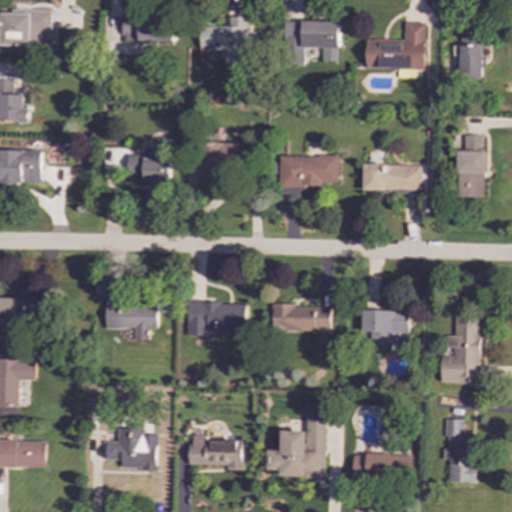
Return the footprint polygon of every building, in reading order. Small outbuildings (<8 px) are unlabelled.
[(0,12),(0,45),(40,47),(40,30),(51,30),(51,10),(25,10),(25,13),(0,12)] [(200,25),(199,49),(221,50),(221,54),(224,54),(246,55),(246,38),(256,37),(257,17),(229,16),(229,25),(200,25)] [(122,17),(122,43),(173,42),(173,17),(122,17)] [(283,21),(283,64),(304,64),(304,47),(322,47),(322,62),(336,62),(337,48),(340,48),(340,22),(302,21),(283,21)] [(366,39),(366,68),(424,70),(425,24),(404,23),(403,40),(366,39)] [(461,45),(460,61),(445,61),(445,72),(458,72),(458,79),(481,79),(483,46),(461,45)] [(0,76),(0,122),(29,123),(29,104),(24,104),(24,94),(13,93),(13,76),(0,76)] [(464,135),(464,150),(457,150),(457,172),(459,172),(457,196),(483,197),(483,172),(486,172),(486,150),(483,150),(483,135),(464,135)] [(199,145),(197,182),(217,184),(218,178),(252,179),(252,146),(199,145)] [(127,152),(143,152),(143,148),(169,149),(170,172),(170,176),(159,176),(159,172),(143,172),(143,164),(127,163),(127,152)] [(0,149),(0,181),(41,183),(42,151),(0,149)] [(279,156),(278,187),(302,189),(302,185),(322,185),(322,182),(337,182),(338,154),(318,155),(318,157),(279,156)] [(363,163),(363,190),(383,190),(382,192),(421,193),(421,164),(363,163)] [(0,297),(0,320),(42,321),(43,298),(0,297)] [(188,300),(187,319),(195,319),(195,322),(206,322),(207,331),(248,332),(248,301),(188,300)] [(106,301),(105,329),(134,329),(134,339),(149,340),(150,328),(158,328),(158,301),(106,301)] [(271,303),(271,331),(332,331),(332,307),(295,307),(295,303),(271,303)] [(361,311),(360,331),(369,331),(369,344),(387,345),(387,332),(401,333),(402,311),(361,311)] [(455,314),(481,314),(483,384),(441,383),(442,355),(454,355),(454,348),(447,348),(447,335),(455,335),(455,314)] [(0,359),(0,406),(19,407),(18,379),(34,379),(34,360),(0,359)] [(268,450),(268,470),(281,470),(281,476),(325,478),(327,410),(307,409),(306,430),(282,430),(282,450),(268,450)] [(445,418),(445,437),(449,436),(449,447),(444,447),(444,460),(450,460),(449,481),(477,483),(478,449),(468,449),(468,436),(463,436),(463,420),(445,418)] [(107,441),(118,441),(119,428),(149,427),(148,447),(157,446),(157,472),(122,471),(121,461),(105,460),(107,441)] [(193,435),(208,435),(208,440),(243,441),(244,471),(227,470),(227,466),(189,465),(189,444),(193,444),(193,435)] [(0,438),(46,440),(45,468),(0,468),(0,438)] [(367,452),(366,476),(412,479),(412,455),(367,452)]
